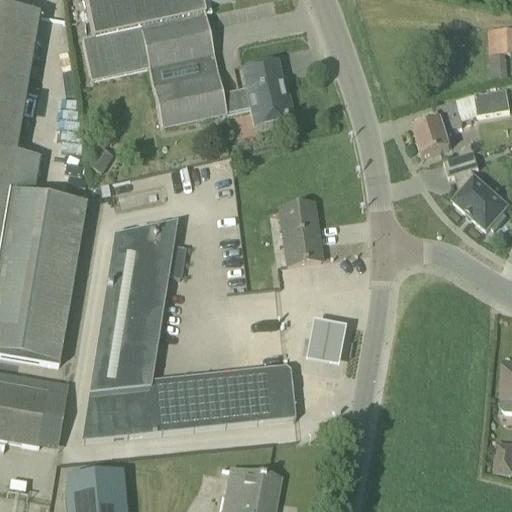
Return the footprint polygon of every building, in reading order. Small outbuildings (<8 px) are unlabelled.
[(86,211),(32,202),(8,198),(15,158),(38,21),(27,19),(30,0),(0,0),(0,360),(58,370),(86,211)] [(82,0),(92,42),(81,44),(90,86),(149,74),(162,134),(226,120),(226,119),(222,99),(202,9),(233,3),(232,0),(82,0)] [(511,32),(488,34),(489,59),(511,57),(511,32)] [(505,59),(489,60),(492,86),(508,85),(505,59)] [(244,95),(222,99),(226,119),(248,114),(253,133),(293,125),(286,95),(282,96),(276,67),(240,75),(244,95)] [(506,95),(481,99),(481,101),(475,101),(478,121),(509,116),(506,95)] [(436,112),(440,124),(413,133),(422,162),(450,153),(444,135),(461,130),(455,107),(436,112)] [(453,207),(486,236),(490,232),(494,235),(505,222),(501,219),(507,212),(474,183),(472,176),(478,174),(473,158),(443,168),(448,184),(454,182),(460,199),(453,207)] [(228,171),(210,175),(219,213),(237,209),(228,171)] [(277,215),(286,271),(320,266),(312,209),(277,215)] [(83,445),(294,424),(293,409),(287,410),(283,378),(150,393),(176,227),(114,242),(83,445)] [(342,336),(310,329),(303,370),(336,376),(342,336)] [(511,369),(504,369),(501,405),(503,405),(502,413),(504,417),(511,417),(511,369)] [(0,446),(38,453),(47,397),(0,389),(0,446)] [(511,447),(495,446),(492,479),(511,480),(511,447)] [(64,490),(66,511),(126,511),(122,465),(68,470),(64,490)] [(230,475),(223,511),(273,511),(279,484),(230,475)]
